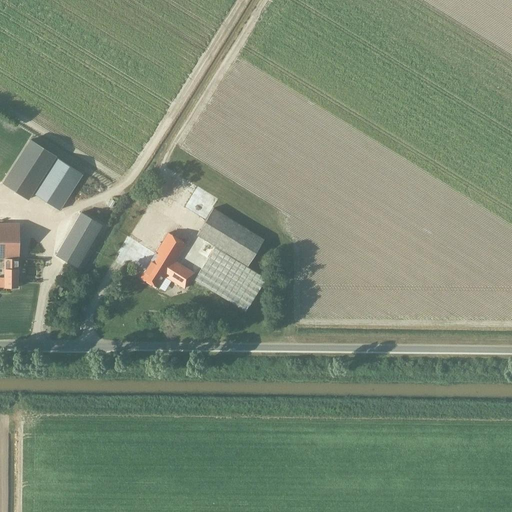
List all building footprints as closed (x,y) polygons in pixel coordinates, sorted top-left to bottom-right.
[(31,193),(32,194),(55,157),(29,140),(1,183),(27,199),(31,193)] [(55,157),(32,194),(58,210),(81,174),(55,157)] [(198,189),(186,206),(200,216),(212,199),(198,189)] [(196,234),(225,252),(247,265),(263,239),(212,208),(196,234)] [(80,213),(55,255),(76,267),(101,225),(80,213)] [(17,269),(18,258),(18,224),(0,223),(0,258),(4,259),(3,287),(16,287),(17,269)] [(225,252),(196,234),(191,232),(184,244),(174,261),(193,273),(194,273),(197,275),(194,280),(246,311),(266,278),(225,253),(225,252)] [(174,261),(184,244),(167,233),(140,278),(157,288),(164,276),(184,288),(193,273),(174,261)]
